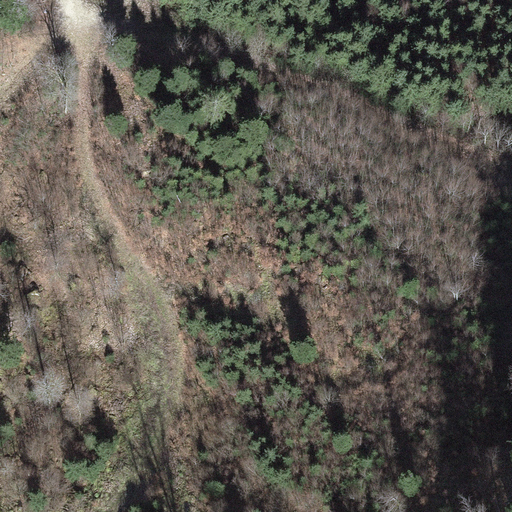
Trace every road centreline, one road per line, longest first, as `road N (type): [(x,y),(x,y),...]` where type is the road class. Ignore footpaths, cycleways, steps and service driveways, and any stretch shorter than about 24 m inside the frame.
road 1 (track): [(88,12),(87,164),(120,240),(157,291),(177,363),(176,400),(161,446),(113,511)]
road 2 (track): [(73,0),(100,19),(511,163)]
